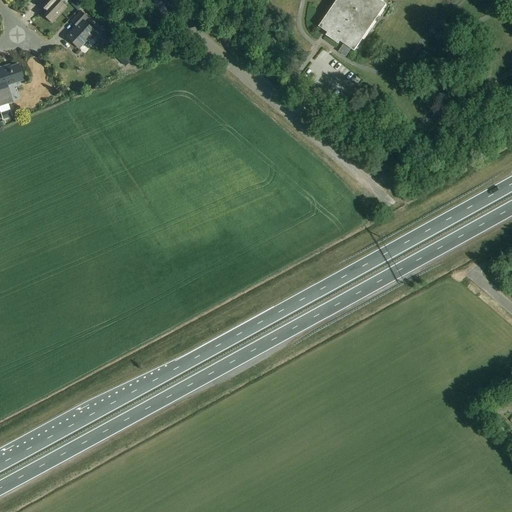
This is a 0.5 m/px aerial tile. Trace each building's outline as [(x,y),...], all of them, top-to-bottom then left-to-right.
[(39,0),(37,3),(45,10),(47,12),(43,16),(52,24),(67,8),(57,0),(39,0)] [(337,0),(319,27),(328,33),(326,35),(338,44),(340,41),(344,44),(351,49),(355,51),(387,4),(382,1),(382,0),(337,0)] [(88,19),(80,11),(70,22),(75,26),(66,37),(78,49),(95,32),(84,22),(88,19)] [(340,50),(339,52),(346,57),(351,49),(344,44),(340,50)] [(0,106),(13,102),(8,85),(23,80),(18,65),(10,68),(10,66),(0,68),(0,106)] [(0,114),(3,121),(12,117),(10,111),(0,114)]
